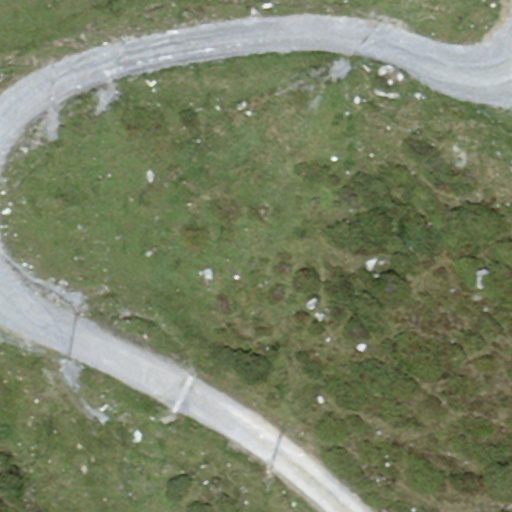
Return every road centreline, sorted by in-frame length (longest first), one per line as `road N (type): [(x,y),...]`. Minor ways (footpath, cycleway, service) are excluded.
road 1 (track): [(511,59),(451,68),(349,39),(281,32),(207,38),(63,75),(0,116)]
road 2 (track): [(0,294),(247,437),(336,511)]
